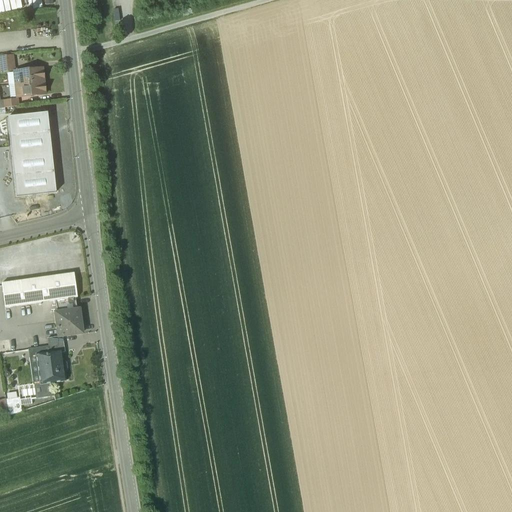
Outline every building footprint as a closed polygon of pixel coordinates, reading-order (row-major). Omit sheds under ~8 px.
[(12,56),(0,57),(0,71),(14,70),(12,56)] [(42,69),(14,72),(15,85),(43,82),(42,69)] [(43,82),(15,85),(17,98),(45,95),(43,82)] [(54,193),(46,116),(6,120),(15,197),(54,193)] [(73,274),(1,284),(4,309),(54,302),(75,299),(77,298),(73,274)] [(75,299),(54,302),(56,314),(77,311),(75,299)] [(56,314),(55,314),(58,337),(62,337),(82,334),(78,310),(77,311),(56,314)] [(58,337),(47,339),(49,354),(60,352),(60,353),(64,353),(62,337),(58,337)] [(49,354),(36,356),(38,366),(40,367),(41,372),(39,375),(41,384),(64,381),(63,370),(64,370),(65,369),(65,364),(63,363),(62,363),(60,353),(60,352),(49,354)] [(8,415),(9,416),(20,412),(19,399),(16,399),(15,394),(6,395),(8,415)]
